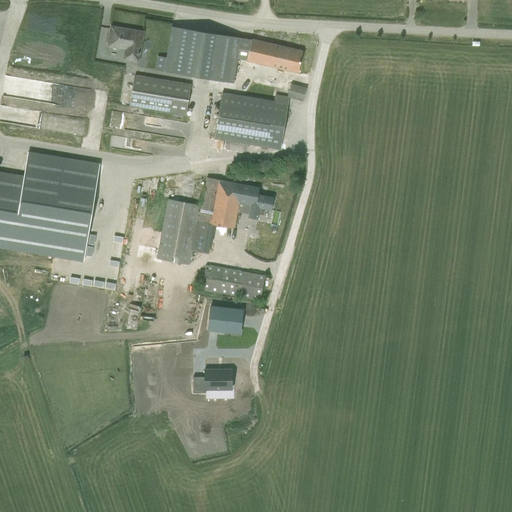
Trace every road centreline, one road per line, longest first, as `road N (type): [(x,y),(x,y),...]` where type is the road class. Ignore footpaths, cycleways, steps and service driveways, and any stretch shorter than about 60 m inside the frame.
road 1 (unclassified): [(326,27),(311,169),(254,359),(254,384)]
road 2 (unclassified): [(326,27),(105,0)]
road 3 (unclassified): [(511,34),(326,27)]
